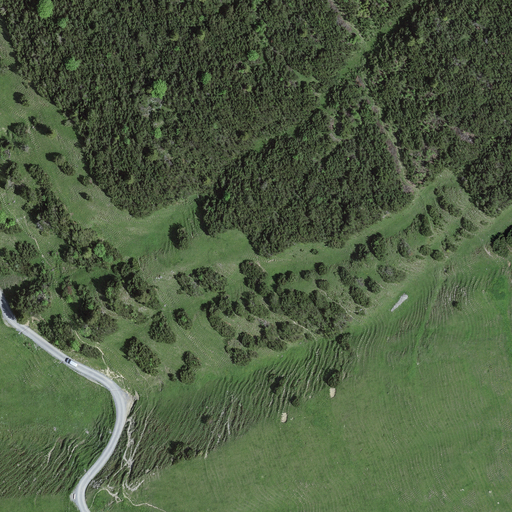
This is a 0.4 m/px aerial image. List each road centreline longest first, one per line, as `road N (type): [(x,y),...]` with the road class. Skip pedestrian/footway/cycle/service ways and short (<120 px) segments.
road 1 (track): [(0,297),(11,319),(118,394)]
road 2 (track): [(118,394),(122,418),(82,487),(85,511)]
